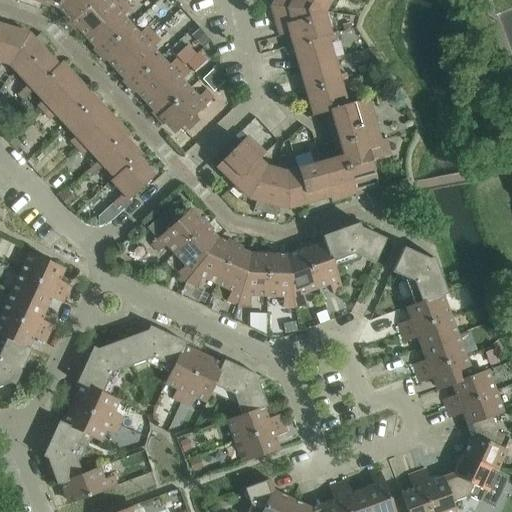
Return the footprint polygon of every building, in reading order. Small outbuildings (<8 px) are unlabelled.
[(42,0),(41,4),(45,6),(46,4),(58,10),(65,0),(42,0)] [(65,0),(58,10),(68,19),(66,21),(70,24),(95,0),(65,0)] [(107,0),(95,0),(70,24),(73,27),(74,26),(85,39),(124,3),(121,0),(113,0),(110,3),(107,0)] [(274,0),(270,7),(320,13),(327,0),(274,0)] [(124,3),(85,39),(97,51),(95,53),(99,56),(131,26),(123,17),(131,10),(124,3)] [(320,13),(270,7),(278,37),(288,34),(292,46),(327,38),(327,37),(320,13)] [(0,25),(0,60),(0,59),(0,58),(0,57),(9,28),(0,25)] [(131,26),(99,56),(102,59),(103,58),(115,71),(153,35),(147,28),(139,35),(131,26)] [(9,28),(0,57),(0,58),(0,59),(11,62),(19,70),(39,52),(42,49),(48,44),(40,35),(34,40),(29,34),(9,28)] [(199,30),(192,36),(201,46),(208,40),(199,30)] [(153,35),(115,71),(126,83),(125,84),(128,88),(160,58),(152,49),(160,42),(153,35)] [(327,38),(292,46),(299,70),(334,60),(329,44),(336,42),(334,35),(327,37),(327,38)] [(19,70),(15,73),(27,86),(17,95),(22,100),(32,91),(31,91),(55,69),(58,66),(42,49),(39,52),(19,70)] [(160,58),(128,88),(131,91),(132,90),(144,102),(183,67),(176,59),(168,67),(160,58)] [(334,60),(299,70),(305,93),(347,81),(345,74),(338,76),(334,60)] [(31,91),(32,91),(42,102),(37,106),(43,113),(78,81),(62,63),(58,66),(55,69),(31,91)] [(183,67),(144,102),(156,115),(154,116),(157,119),(190,89),(182,81),(189,74),(183,67)] [(78,81),(43,113),(50,120),(55,116),(65,126),(95,99),(78,81)] [(347,81),(305,93),(312,117),(330,112),(329,111),(347,106),(347,105),(342,90),(349,88),(347,81)] [(190,89),(157,119),(160,123),(162,121),(174,135),(213,99),(206,91),(198,98),(190,89)] [(95,99),(65,126),(75,137),(70,142),(76,149),(111,117),(95,99)] [(337,158),(320,163),(329,194),(328,194),(330,198),(331,203),(379,189),(371,161),(390,155),(385,140),(380,141),(368,99),(347,105),(347,106),(329,111),(330,112),(336,134),(331,135),(337,158)] [(111,117),(76,149),(83,156),(88,151),(98,162),(121,141),(122,141),(125,138),(128,135),(111,117)] [(98,162),(88,171),(93,176),(103,167),(113,179),(114,180),(134,161),(135,161),(138,158),(137,158),(141,155),(125,138),(122,141),(121,141),(98,162)] [(215,168),(225,178),(233,186),(255,163),(256,164),(259,160),(246,148),(251,143),(246,138),(241,143),(241,142),(215,168)] [(313,165),(296,170),(298,175),(298,174),(307,205),(330,198),(328,194),(329,194),(320,163),(317,150),(310,152),(313,165)] [(114,180),(113,179),(110,182),(122,195),(112,204),(117,210),(127,201),(154,176),(138,158),(135,161),(134,161),(114,180)] [(255,163),(233,186),(248,200),(256,202),(254,210),(266,213),(275,175),(277,170),(266,167),(259,160),(256,164),(255,163)] [(277,170),(275,175),(266,213),(278,216),(280,208),(288,210),(307,205),(298,174),(298,175),(296,170),(286,172),(277,170)] [(67,192),(60,199),(61,201),(68,207),(73,202),(75,200),(67,192)] [(151,225),(160,234),(183,213),(174,203),(151,225)] [(161,236),(151,246),(158,253),(166,246),(174,255),(176,253),(206,225),(203,222),(202,223),(190,210),(161,236)] [(323,242),(324,245),(325,245),(331,263),(332,263),(352,255),(373,265),(385,240),(360,228),(358,224),(321,237),(323,242)] [(206,225),(176,253),(174,255),(185,267),(177,274),(186,283),(217,239),(208,229),(209,228),(206,225)] [(217,239),(186,283),(197,288),(201,279),(216,285),(234,245),(230,244),(230,245),(217,239)] [(307,248),(307,246),(302,248),(318,289),(329,285),(333,295),(342,291),(337,278),(332,263),(331,263),(325,245),(324,245),(323,242),(307,248)] [(234,245),(216,285),(231,292),(226,302),(237,307),(250,255),(238,249),(238,247),(234,245)] [(299,251),(286,256),(295,309),(306,305),(303,295),(318,289),(302,248),(298,250),(299,251)] [(413,283),(420,303),(439,296),(440,297),(443,296),(446,295),(433,258),(428,260),(403,248),(391,273),(413,283)] [(27,253),(18,273),(67,296),(71,287),(56,280),(61,268),(27,253)] [(250,255),(237,307),(250,307),(250,297),(266,298),(268,253),(264,253),(264,255),(250,255)] [(273,254),(268,253),(266,298),(283,298),(282,308),(295,309),(286,256),(272,255),(273,254)] [(18,273),(9,293),(45,310),(50,299),(63,304),(67,296),(18,273)] [(9,293),(0,312),(49,335),(53,326),(40,321),(45,310),(9,293)] [(410,320),(397,325),(401,334),(450,316),(443,296),(440,297),(439,296),(420,303),(406,308),(410,320)] [(326,311),(315,315),(319,325),(329,321),(326,311)] [(0,312),(0,337),(6,340),(6,339),(24,348),(25,347),(28,348),(32,338),(45,344),(49,335),(0,312)] [(450,316),(401,334),(404,343),(417,338),(421,350),(457,336),(450,316)] [(295,325),(284,328),(285,335),(297,333),(295,325)] [(147,331),(122,340),(132,366),(152,359),(172,368),(173,368),(181,349),(182,350),(183,347),(185,343),(149,327),(147,331)] [(425,361),(412,366),(416,375),(465,356),(457,336),(421,350),(425,361)] [(0,352),(0,387),(10,384),(15,386),(31,350),(28,348),(25,347),(24,348),(6,339),(6,340),(0,352)] [(76,384),(80,385),(83,387),(83,386),(101,394),(102,394),(111,374),(132,366),(122,340),(97,350),(93,348),(76,384)] [(172,368),(166,382),(164,385),(176,390),(172,400),(180,404),(203,356),(183,347),(182,350),(181,349),(173,368),(172,368)] [(203,356),(180,404),(189,408),(194,398),(205,403),(213,386),(212,386),(221,368),(220,367),(222,364),(203,356)] [(465,356),(416,375),(419,384),(432,379),(436,391),(451,385),(454,384),(469,378),(469,377),(472,376),(465,356)] [(212,386),(213,386),(233,396),(240,416),(241,417),(260,409),(260,410),(263,409),(267,408),(257,382),(259,377),(223,361),(222,364),(220,367),(221,368),(212,386)] [(455,396),(442,401),(446,410),(495,392),(487,371),(472,376),(469,377),(469,378),(454,384),(451,385),(455,396)] [(83,387),(80,385),(71,405),(119,426),(123,418),(113,413),(119,402),(102,394),(101,394),(83,386),(83,387)] [(495,392),(446,410),(449,419),(462,414),(466,425),(469,424),(490,417),(491,417),(503,413),(495,392)] [(71,405),(62,424),(65,425),(65,426),(83,434),(83,435),(100,443),(105,431),(115,435),(119,426),(71,405)] [(240,416),(229,420),(226,421),(234,442),(237,441),(283,424),(280,415),(267,420),(263,409),(260,410),(260,409),(241,417),(240,416)] [(466,425),(470,437),(462,455),(497,472),(506,452),(503,450),(508,439),(497,433),(491,417),(490,417),(469,424),(466,425)] [(60,484),(63,483),(62,483),(82,476),(81,475),(74,454),(83,435),(83,434),(65,426),(65,425),(62,424),(58,422),(42,458),(46,460),(56,486),(60,484)] [(283,424),(237,441),(234,442),(241,463),(278,450),(274,438),(287,433),(283,424)] [(187,440),(179,443),(183,453),(191,450),(187,440)] [(453,474),(441,479),(442,482),(443,481),(451,503),(467,497),(479,502),(485,490),(488,492),(497,472),(462,455),(453,474)] [(198,457),(189,461),(192,471),(202,468),(198,457)] [(62,483),(63,483),(60,484),(67,505),(104,491),(117,486),(113,477),(103,480),(99,468),(81,475),(82,476),(62,483)] [(369,473),(373,486),(362,490),(370,511),(394,511),(384,485),(378,469),(369,473)] [(430,483),(426,470),(417,473),(430,511),(454,511),(451,503),(443,481),(442,482),(441,479),(430,483)] [(412,489),(400,494),(407,511),(430,511),(417,473),(407,477),(412,489)] [(269,480),(244,489),(250,506),(247,511),(286,511),(291,500),(273,492),(269,480)] [(351,494),(346,481),(337,485),(347,511),(370,511),(362,490),(351,494)] [(333,501),(322,505),(323,508),(324,511),(347,511),(337,485),(328,488),(333,501)] [(291,500),(286,511),(324,511),(323,508),(322,505),(310,509),(291,500)]
